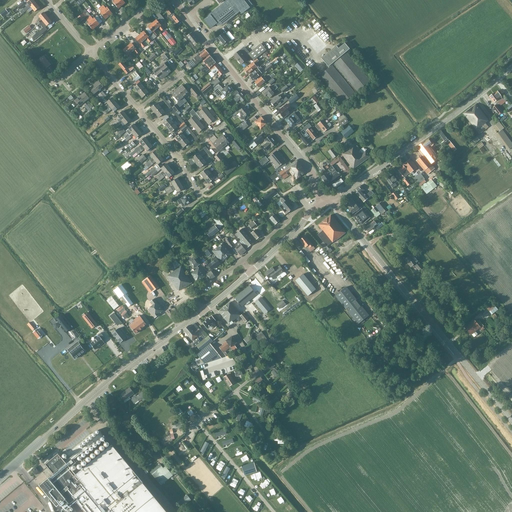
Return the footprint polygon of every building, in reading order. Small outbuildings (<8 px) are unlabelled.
[(31,7),(36,3),(32,0),(29,0),(27,3),(29,5),(24,9),(26,12),(31,7)] [(118,9),(122,6),(116,0),(112,0),(114,2),(113,2),(118,9)] [(216,0),(220,4),(224,0),(226,1),(209,15),(210,16),(204,20),(211,28),(216,24),(218,26),(220,24),(222,26),(239,12),(242,14),(250,8),(249,7),(252,5),(248,0),(243,0),(244,0),(243,0),(216,0)] [(40,8),(36,3),(31,7),(26,12),(28,14),(33,10),(35,12),(40,8)] [(109,17),(101,7),(99,4),(96,6),(99,9),(98,10),(100,13),(105,19),(109,17)] [(112,14),(107,7),(105,5),(104,6),(103,5),(101,7),(109,17),(112,14)] [(175,15),(173,13),(168,8),(165,10),(169,15),(168,17),(175,25),(181,21),(176,14),(175,15)] [(90,16),(87,13),(85,10),(83,11),(88,17),(88,18),(96,27),(100,24),(92,15),(91,16),(90,16)] [(43,22),(48,18),(43,13),(39,17),(42,21),(43,22)] [(87,17),(83,13),(77,18),(80,22),(87,17)] [(32,38),(30,39),(32,42),(38,37),(40,35),(41,36),(47,30),(45,28),(52,23),(48,18),(43,22),(40,24),(43,28),(38,32),(36,34),(31,38),(32,38)] [(93,30),(96,27),(88,18),(86,19),(86,20),(85,21),(93,30)] [(164,29),(161,26),(156,20),(152,24),(157,29),(159,28),(162,31),(164,29)] [(155,31),(157,29),(152,24),(148,27),(152,32),(150,34),(150,35),(154,39),(157,37),(156,36),(158,34),(155,31)] [(29,25),(23,30),(26,33),(31,29),(29,25)] [(222,34),(218,38),(223,45),(225,43),(226,43),(227,45),(232,41),(234,38),(228,31),(226,33),(225,31),(226,30),(224,28),(220,31),(222,34)] [(150,35),(148,37),(144,32),(140,35),(144,41),(146,40),(147,40),(145,41),(150,47),(152,45),(149,43),(151,41),(154,39),(150,35)] [(196,46),(199,43),(191,33),(187,37),(185,34),(183,36),(188,42),(188,43),(195,52),(199,49),(196,46)] [(143,42),(144,41),(140,35),(135,39),(139,44),(143,48),(145,46),(143,42)] [(172,38),(168,41),(172,47),(176,44),(172,38)] [(138,47),(136,48),(132,43),(127,47),(132,53),(134,51),(137,55),(139,52),(141,51),(141,50),(138,47)] [(370,81),(347,53),(351,50),(345,43),(338,48),(336,46),(321,58),(329,68),(319,76),(342,104),(370,81)] [(264,52),(266,51),(261,44),(248,54),(245,57),(240,50),(234,56),(241,65),(246,60),(248,62),(252,59),(254,61),(260,56),(261,56),(262,55),(265,53),(264,52)] [(130,54),(132,53),(127,47),(123,51),(127,55),(124,58),(128,61),(133,57),(130,54)] [(188,64),(191,68),(209,54),(205,50),(188,64)] [(206,65),(213,59),(210,55),(202,61),(206,65)] [(44,70),(50,65),(44,57),(36,63),(41,69),(42,68),(44,70)] [(145,62),(142,65),(143,66),(144,67),(145,66),(150,62),(146,57),(142,60),(145,62)] [(217,64),(213,60),(213,59),(206,65),(203,68),(200,70),(202,72),(208,67),(210,70),(217,64)] [(257,59),(244,70),(248,74),(257,67),(255,65),(259,61),(257,59)] [(295,66),(300,73),(306,68),(300,61),(295,66)] [(131,65),(127,68),(122,62),(119,65),(127,74),(134,68),(131,65)] [(170,71),(168,68),(164,63),(162,65),(162,64),(158,67),(166,76),(168,75),(167,74),(170,71)] [(267,73),(273,67),(271,64),(264,69),(267,73)] [(219,76),(224,73),(217,65),(210,70),(216,77),(218,75),(219,76)] [(147,69),(145,66),(143,68),(144,70),(148,75),(151,73),(147,69)] [(164,78),(166,76),(158,67),(155,70),(153,72),(160,80),(163,78),(164,78)] [(256,71),(249,76),(253,81),(262,74),(260,72),(263,70),(261,68),(258,70),(256,71)] [(130,76),(136,82),(141,78),(135,71),(130,76)] [(259,87),(267,80),(265,77),(262,79),(261,77),(255,83),(259,87)] [(99,91),(103,87),(98,81),(94,85),(99,91)] [(283,93),(289,89),(289,90),(293,87),(289,82),(286,85),(280,90),(283,93)] [(145,84),(143,86),(141,83),(134,88),(138,93),(145,88),(147,86),(145,84)] [(209,83),(201,90),(205,95),(213,88),(209,83)] [(94,95),(99,91),(94,85),(89,89),(94,95)] [(273,92),(275,90),(278,88),(276,85),(272,88),(271,89),(269,87),(262,92),(266,96),(267,95),(269,99),(275,94),(273,92)] [(177,89),(184,99),(188,96),(187,95),(189,94),(182,86),(179,88),(177,89)] [(226,97),(233,91),(230,87),(229,88),(227,86),(223,90),(220,87),(213,92),(218,98),(223,94),(226,97)] [(195,97),(199,94),(194,87),(190,90),(195,97)] [(142,98),(149,93),(145,88),(138,93),(142,98)] [(187,102),(184,99),(177,89),(174,91),(174,92),(172,94),(178,101),(176,103),(177,105),(172,108),(174,110),(176,112),(176,113),(179,111),(181,109),(180,108),(187,102)] [(242,103),(246,99),(240,92),(239,94),(237,91),(231,96),(237,103),(240,101),(242,103)] [(503,99),(501,97),(502,97),(497,91),(494,93),(489,97),(494,103),(495,102),(496,104),(503,99)] [(87,101),(89,99),(84,93),(80,97),(85,103),(90,109),(92,111),(95,108),(94,106),(92,107),(87,101)] [(288,100),(290,103),(291,104),(299,98),(296,94),(292,97),(288,100)] [(286,97),(283,100),(279,95),(271,102),(275,108),(276,107),(277,109),(288,99),(286,97)] [(324,107),(314,96),(312,98),(317,104),(313,107),(318,112),(324,107)] [(80,97),(75,101),(80,107),(83,105),(84,107),(84,106),(86,108),(88,111),(90,113),(92,111),(90,109),(85,103),(80,97)] [(103,113),(116,103),(112,98),(108,102),(106,99),(102,102),(104,104),(106,103),(108,105),(101,111),(103,113)] [(112,110),(114,112),(120,107),(116,103),(103,113),(105,115),(112,110)] [(155,113),(161,108),(157,103),(151,108),(155,113)] [(284,118),(292,111),(287,104),(278,111),(284,118)] [(476,104),(463,114),(476,131),(486,124),(485,123),(488,120),(476,104)] [(499,115),(502,113),(496,105),(493,107),(499,115)] [(198,111),(196,113),(201,120),(203,118),(209,124),(215,119),(213,117),(216,115),(211,109),(208,112),(205,107),(199,112),(198,111)] [(246,117),(245,116),(249,112),(244,107),(240,110),(239,108),(232,114),(233,117),(240,112),(241,114),(240,115),(240,117),(241,119),(242,120),(245,120),(245,119),(245,118),(246,117)] [(159,118),(165,113),(161,108),(155,113),(159,118)] [(201,120),(196,113),(193,109),(189,113),(193,117),(188,121),(198,133),(204,128),(199,121),(201,120)] [(174,110),(171,112),(173,115),(174,114),(178,119),(180,117),(178,115),(176,113),(176,112),(174,110)] [(114,126),(127,116),(123,111),(117,116),(119,119),(113,124),(114,126)] [(297,125),(300,123),(301,122),(294,113),(290,116),(286,120),(291,127),(296,124),(297,125)] [(123,123),(125,126),(131,121),(127,116),(114,126),(116,128),(121,125),(121,124),(123,123)] [(266,125),(267,125),(261,117),(257,120),(254,117),(252,119),(261,130),(265,126),(266,126),(266,125)] [(167,128),(174,123),(176,121),(174,119),(172,121),(170,118),(163,123),(167,128)] [(349,123),(347,119),(340,125),(343,128),(349,123)] [(329,122),(327,124),(323,120),(317,125),(315,126),(319,131),(321,129),(323,132),(332,125),(329,122)] [(241,133),(249,126),(246,123),(247,122),(245,121),(235,129),(237,131),(238,130),(241,133)] [(493,127),(498,132),(498,133),(496,134),(508,150),(511,147),(511,142),(502,129),(504,128),(499,122),(495,125),(493,127)] [(174,123),(167,128),(171,133),(178,128),(174,123)] [(318,137),(310,128),(311,127),(309,124),(304,128),(304,129),(297,135),(306,146),(313,141),(310,137),(313,140),(318,137)] [(125,140),(138,129),(134,125),(128,129),(130,132),(128,134),(128,133),(123,137),(125,140)] [(193,133),(188,127),(186,125),(183,127),(181,129),(180,130),(182,132),(184,131),(186,129),(191,134),(193,133)] [(353,126),(351,128),(349,126),(341,133),(346,139),(354,131),(353,130),(355,128),(353,126)] [(134,136),(136,139),(142,134),(138,129),(125,140),(127,142),(132,138),(134,136)] [(179,143),(186,138),(188,136),(186,134),(184,136),(182,133),(175,138),(179,143)] [(252,139),(247,144),(252,150),(257,145),(264,139),(261,135),(254,141),(252,139)] [(228,146),(230,144),(223,136),(220,138),(217,140),(225,149),(228,146)] [(267,151),(271,148),(277,143),(270,136),(264,141),(266,143),(263,146),(267,151)] [(136,153),(149,142),(145,138),(139,142),(141,145),(139,147),(134,151),(136,153)] [(183,148),(190,143),(186,138),(179,143),(183,148)] [(222,152),(225,149),(217,140),(215,142),(213,144),(220,152),(221,151),(222,152)] [(242,148),(235,140),(232,143),(238,150),(242,148)] [(431,144),(428,140),(425,142),(424,142),(418,147),(431,164),(438,159),(428,146),(431,144)] [(145,149),(147,152),(152,147),(149,142),(136,153),(138,155),(142,151),(145,149)] [(209,153),(205,148),(203,145),(198,150),(200,152),(203,149),(207,154),(209,153)] [(358,151),(360,149),(357,146),(355,147),(354,146),(351,148),(350,147),(341,154),(342,154),(340,155),(341,157),(343,156),(350,165),(348,167),(350,170),(352,168),(353,169),(370,157),(363,148),(360,150),(358,151)] [(129,148),(121,154),(123,157),(131,151),(129,148)] [(333,159),(338,156),(333,148),(328,151),(333,159)] [(147,166),(160,156),(156,151),(150,156),(152,158),(150,160),(145,164),(147,166)] [(276,151),(268,158),(277,168),(275,170),(277,172),(278,171),(285,166),(286,165),(284,163),(285,162),(276,151)] [(196,163),(203,158),(199,153),(192,158),(196,163)] [(223,160),(218,154),(214,157),(216,160),(214,162),(217,165),(223,160)] [(155,162),(158,165),(163,160),(160,156),(147,166),(149,168),(153,164),(155,162)] [(426,161),(422,156),(416,161),(427,175),(435,169),(428,160),(426,161)] [(262,166),(269,161),(265,157),(259,162),(262,166)] [(200,168),(207,163),(203,158),(196,163),(200,168)] [(410,174),(417,168),(410,159),(403,166),(409,174),(410,174)] [(270,177),(274,183),(276,182),(274,178),(277,176),(280,179),(282,177),(282,178),(282,177),(284,180),(289,176),(287,174),(289,172),(293,177),(294,175),(297,180),(304,174),(306,173),(300,163),(299,164),(297,160),(290,165),(291,165),(287,168),(285,166),(278,171),(277,172),(275,173),(274,174),(270,177)] [(128,161),(120,168),(123,171),(131,165),(128,161)] [(217,169),(214,164),(212,162),(209,164),(210,166),(212,165),(216,170),(217,169)] [(171,169),(168,165),(167,164),(161,169),(163,172),(156,177),(156,178),(157,180),(158,179),(171,169)] [(233,165),(223,172),(227,176),(236,168),(233,165)] [(404,178),(409,174),(403,166),(398,170),(404,178)] [(149,176),(151,174),(156,170),(153,167),(146,173),(149,176)] [(326,174),(321,178),(325,183),(324,183),(328,188),(331,191),(344,182),(341,178),(338,174),(332,167),(328,169),(330,172),(329,173),(327,174),(327,173),(325,174),(326,174)] [(171,169),(158,179),(159,181),(166,176),(169,178),(174,174),(175,174),(171,169)] [(204,179),(211,174),(207,169),(200,174),(204,179)] [(219,180),(224,176),(217,169),(216,170),(219,174),(216,176),(219,180)] [(211,174),(204,179),(208,184),(216,178),(214,176),(213,177),(211,174)] [(395,184),(398,182),(393,176),(391,177),(390,176),(386,179),(393,189),(397,186),(395,184)] [(166,192),(181,184),(178,179),(171,183),(173,185),(170,187),(165,190),(166,192)] [(426,194),(433,189),(437,186),(431,179),(426,184),(425,183),(423,185),(421,188),(424,192),(426,194)] [(176,190),(177,193),(184,189),(181,184),(166,192),(168,195),(173,192),(176,190)] [(364,191),(365,191),(361,186),(353,191),(357,196),(363,202),(368,199),(374,194),(371,191),(367,194),(366,195),(363,192),(364,191)] [(232,203),(243,194),(240,190),(229,199),(232,203)] [(391,194),(395,200),(399,197),(395,192),(391,194)] [(181,199),(177,201),(179,205),(180,204),(182,207),(192,202),(187,195),(181,199)] [(365,207),(359,200),(355,195),(345,204),(349,208),(349,209),(353,214),(355,212),(356,212),(359,209),(358,207),(359,206),(361,208),(362,208),(363,209),(365,207)] [(287,203),(290,201),(286,196),(277,204),(279,207),(280,207),(286,215),(292,209),(287,203)] [(376,218),(385,211),(388,209),(382,202),(370,212),(374,216),(375,216),(376,218)] [(372,216),(369,212),(365,207),(363,209),(362,210),(362,209),(354,215),(354,217),(360,225),(362,225),(370,218),(372,216)] [(182,209),(176,215),(179,219),(185,212),(182,209)] [(271,217),(270,219),(275,225),(279,221),(272,213),(269,215),(271,217)] [(332,243),(345,233),(331,215),(319,225),(323,231),(318,235),(323,242),(320,245),(324,250),(326,252),(327,251),(329,253),(332,251),(330,248),(329,249),(327,247),(332,243)] [(216,217),(213,219),(219,227),(222,225),(216,217)] [(261,236),(256,230),(254,231),(253,229),(257,226),(253,221),(248,225),(252,229),(249,231),(256,240),(261,236)] [(379,223),(376,224),(374,221),(364,228),(368,233),(375,227),(375,226),(378,229),(384,225),(381,222),(379,223)] [(215,225),(206,232),(210,238),(219,231),(215,225)] [(246,249),(254,243),(242,229),(235,235),(238,239),(239,238),(243,242),(241,244),(246,249)] [(300,241),(305,248),(307,247),(311,251),(315,248),(305,236),(303,238),(302,238),(300,239),(301,240),(300,241)] [(228,239),(227,237),(225,239),(226,240),(226,241),(231,248),(233,246),(228,239)] [(170,239),(167,242),(171,248),(175,245),(170,239)] [(246,251),(240,244),(238,242),(235,245),(235,246),(235,247),(236,248),(235,249),(240,256),(246,251)] [(219,246),(212,251),(221,262),(231,255),(223,244),(220,246),(219,246)] [(411,267),(414,265),(419,271),(423,267),(420,265),(421,264),(418,262),(407,249),(404,252),(408,257),(405,260),(411,267)] [(204,277),(198,266),(200,265),(195,256),(188,261),(194,269),(195,268),(196,270),(191,273),(197,282),(204,277)] [(181,267),(179,264),(174,257),(170,260),(174,267),(176,270),(167,276),(177,291),(182,288),(182,289),(192,283),(181,267)] [(216,259),(215,257),(211,259),(213,261),(208,265),(212,270),(220,264),(216,259)] [(273,279),(277,277),(284,271),(280,266),(274,270),(272,268),(265,273),(269,279),(272,277),(273,279)] [(211,271),(210,270),(207,272),(208,273),(208,274),(206,275),(210,280),(215,277),(211,271)] [(295,281),(308,296),(316,290),(303,274),(295,281)] [(150,276),(145,280),(153,291),(159,287),(150,276)] [(254,278),(249,281),(251,284),(250,286),(255,293),(257,292),(259,295),(264,291),(262,288),(254,278)] [(166,284),(162,287),(168,293),(171,290),(166,284)] [(121,285),(115,289),(128,307),(133,304),(126,294),(127,293),(121,285)] [(250,286),(235,298),(242,307),(257,295),(255,293),(250,286)] [(335,296),(358,324),(369,315),(346,287),(335,296)] [(112,297),(106,301),(114,310),(119,306),(112,297)] [(261,297),(255,303),(263,312),(270,307),(261,297)] [(140,298),(135,302),(139,307),(144,304),(140,298)] [(152,306),(148,309),(155,318),(159,315),(161,313),(160,313),(163,310),(154,299),(150,302),(152,306)] [(279,309),(286,304),(283,300),(276,305),(279,309)] [(228,324),(240,315),(230,302),(218,311),(228,324)] [(88,312),(82,316),(92,328),(97,324),(88,312)] [(113,313),(110,316),(117,325),(121,323),(113,313)] [(245,323),(248,320),(244,313),(240,316),(245,323)] [(62,315),(55,320),(65,333),(72,328),(62,315)] [(135,322),(130,326),(135,333),(142,328),(142,327),(146,324),(140,315),(134,320),(135,322)] [(217,322),(212,316),(208,318),(205,320),(206,320),(202,323),(208,329),(212,326),(214,329),(219,325),(216,322),(217,322)] [(477,334),(475,332),(479,329),(480,330),(480,329),(483,331),(485,329),(483,327),(484,326),(479,320),(475,323),(474,322),(466,328),(470,333),(471,333),(474,337),(477,334)] [(35,329),(30,322),(27,325),(32,331),(35,329)] [(196,332),(199,329),(194,324),(190,327),(194,331),(188,336),(192,341),(198,336),(196,332)] [(194,331),(190,327),(190,326),(183,331),(188,336),(194,331)] [(118,328),(112,333),(120,343),(126,338),(118,328)] [(39,339),(42,336),(37,330),(33,332),(39,339)] [(264,336),(261,331),(255,336),(258,341),(261,345),(268,340),(264,336)] [(99,337),(90,344),(95,350),(104,342),(102,340),(104,338),(101,333),(98,335),(99,337)] [(200,351),(208,345),(213,342),(208,336),(196,346),(200,351)] [(230,350),(232,349),(235,353),(238,351),(234,345),(237,343),(232,336),(226,341),(222,344),(223,345),(219,347),(223,353),(224,353),(226,357),(228,356),(225,351),(229,348),(230,350)] [(197,338),(191,343),(194,347),(200,341),(197,338)] [(80,345),(74,349),(72,346),(67,350),(75,359),(85,351),(80,345)] [(195,358),(193,360),(198,366),(205,364),(221,359),(217,354),(210,345),(197,355),(199,357),(197,359),(195,358)] [(199,368),(194,362),(190,365),(195,371),(199,368)] [(223,377),(229,387),(235,383),(229,373),(223,377)] [(130,388),(119,396),(123,401),(124,401),(125,403),(130,399),(129,397),(134,394),(130,388)] [(139,402),(142,400),(143,401),(147,399),(142,392),(139,394),(136,396),(135,396),(130,399),(134,404),(138,401),(139,402)] [(152,452),(156,449),(151,442),(147,446),(152,452)] [(58,453),(45,464),(84,511),(166,511),(111,445),(76,475),(62,458),(58,453)] [(148,454),(143,447),(138,451),(143,458),(148,454)] [(249,465),(244,467),(246,474),(252,472),(252,473),(256,471),(254,463),(249,465)] [(153,470),(150,472),(154,476),(158,481),(169,471),(165,466),(163,469),(159,464),(158,466),(155,468),(153,470)] [(48,478),(39,486),(57,507),(66,499),(48,478)] [(182,508),(191,500),(186,495),(177,503),(182,508)]
